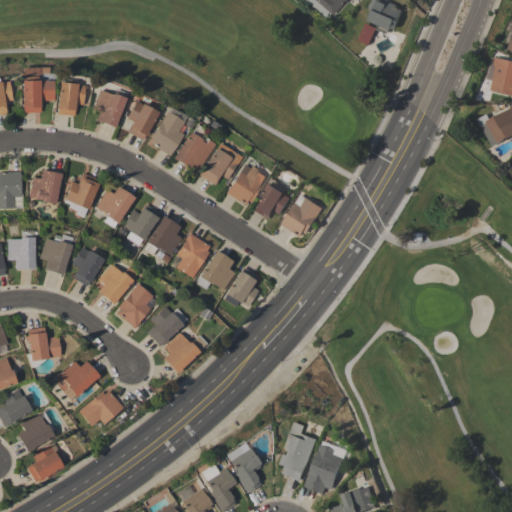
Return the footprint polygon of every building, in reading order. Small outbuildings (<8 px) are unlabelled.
[(344,0),(332,14),(331,13),(326,18),(306,0),(344,0)] [(371,0),(387,0),(387,1),(395,5),(394,7),(399,10),(395,19),(397,20),(393,29),(390,28),(388,30),(387,30),(385,34),(375,29),(377,24),(367,20),(371,11),(367,9),(371,0)] [(374,28),(363,23),(356,40),(367,44),(374,28)] [(511,94),(491,90),(493,79),(487,78),(490,63),(491,64),(492,56),(496,57),(497,57),(511,60),(511,94)] [(19,67),(46,66),(46,74),(35,74),(35,76),(20,76),(19,67)] [(19,80),(37,79),(37,81),(52,80),(53,100),(38,101),(39,112),(22,113),(22,107),(20,107),(19,80)] [(55,114),(56,108),(55,108),(55,104),(56,105),(58,81),(59,82),(59,79),(74,80),(74,84),(83,85),(83,86),(86,86),(85,91),(82,90),(81,104),(74,104),(73,115),(55,114)] [(7,112),(0,113),(0,81),(7,81),(9,94),(11,94),(12,99),(4,100),(7,112)] [(124,97),(113,127),(94,120),(97,111),(91,109),(98,90),(111,95),(111,93),(124,97)] [(124,118),(134,100),(140,104),(141,103),(145,105),(149,97),(159,102),(154,110),(156,112),(144,135),(143,135),(141,139),(126,131),(128,127),(128,126),(131,121),(124,118)] [(511,134),(500,141),(500,142),(492,146),(477,119),(487,113),(489,118),(505,110),(504,109),(507,107),(508,109),(511,106),(511,134)] [(149,143),(152,138),(149,137),(165,111),(182,121),(176,131),(181,134),(168,155),(149,143)] [(213,144),(195,172),(189,168),(188,168),(171,157),(174,154),(188,131),(189,132),(195,124),(203,130),(200,135),(213,144)] [(240,157),(235,164),(235,163),(228,174),(229,174),(226,179),(219,175),(213,185),(197,175),(218,143),(240,157)] [(243,204),(225,193),(243,164),(248,167),(249,165),(266,176),(249,202),(246,200),(243,204)] [(41,201),(41,199),(28,197),(31,177),(39,178),(40,169),(59,173),(54,203),(52,203),(41,201)] [(0,171),(19,171),(20,196),(13,196),(14,208),(0,208),(0,171)] [(64,199),(69,186),(68,186),(70,181),(78,184),(81,173),(98,179),(87,209),(70,203),(71,201),(64,199)] [(290,198),(279,214),(273,210),(266,220),(252,210),(255,206),(254,205),(256,201),(257,201),(269,183),(268,182),(271,177),(275,180),(283,189),(281,193),(290,198)] [(133,197),(116,223),(115,223),(112,227),(103,221),(106,216),(104,216),(105,214),(94,207),(103,194),(102,193),(105,189),(111,193),(116,186),(133,197)] [(322,208),(305,234),(302,231),(299,236),(280,224),(294,203),(295,203),(301,194),(305,197),(322,208)] [(121,225),(131,209),(138,213),(144,204),(158,213),(156,217),(157,217),(154,222),(142,240),(141,240),(137,245),(125,237),(129,231),(121,225)] [(146,251),(142,250),(146,243),(145,242),(162,215),(179,226),(174,234),(180,238),(169,255),(157,247),(156,249),(153,255),(146,251)] [(188,232),(208,246),(204,253),(206,254),(191,277),(174,267),(180,258),(175,254),(185,239),(184,238),(188,232)] [(33,236),(33,268),(13,268),(13,259),(6,260),(5,239),(19,238),(19,237),(33,236)] [(71,245),(61,275),(42,268),(45,260),(37,258),(39,253),(44,238),(57,242),(57,241),(71,245)] [(93,245),(105,253),(102,258),(102,259),(85,286),(71,277),(77,267),(70,263),(81,247),(89,252),(93,245)] [(198,276),(212,254),(215,250),(231,261),(226,268),(233,272),(231,276),(230,276),(221,290),(209,282),(205,288),(195,282),(199,277),(198,276)] [(128,266),(136,274),(131,279),(132,281),(111,304),(96,291),(102,285),(96,279),(110,264),(120,272),(121,271),(122,272),(128,266)] [(256,290),(246,307),(224,293),(236,275),(238,270),(239,271),(242,267),(256,276),(250,286),(256,290)] [(133,328),(115,312),(118,308),(116,307),(136,283),(151,296),(144,304),(149,308),(138,321),(138,322),(133,328)] [(181,324),(158,346),(145,332),(148,329),(149,330),(154,325),(148,318),(152,315),(153,316),(163,306),(168,312),(169,311),(181,324)] [(30,360),(27,338),(26,339),(26,334),(27,334),(26,329),(43,326),(44,338),(57,336),(60,355),(47,357),(47,358),(30,360)] [(197,335),(204,343),(196,350),(198,352),(178,369),(178,370),(174,373),(161,358),(167,352),(162,346),(178,332),(186,342),(188,341),(189,342),(197,335)] [(16,382),(0,388),(0,358),(4,357),(9,370),(11,369),(16,382)] [(84,361),(98,375),(74,396),(65,386),(66,385),(57,375),(70,364),(69,363),(72,361),(78,367),(84,361)] [(30,410),(8,423),(9,424),(3,427),(0,421),(0,406),(4,404),(1,398),(16,389),(21,396),(21,395),(30,410)] [(107,390),(121,407),(102,423),(98,419),(89,426),(77,411),(101,391),(103,394),(107,390)] [(52,435),(26,452),(15,434),(23,430),(19,423),(37,413),(44,425),(45,424),(52,435)] [(316,439),(299,481),(279,473),(282,466),(276,464),(280,453),(283,455),(285,449),(282,448),(289,433),(290,433),(295,421),(304,425),(301,433),(316,439)] [(31,455),(48,444),(52,451),(61,466),(43,477),(43,478),(39,481),(38,479),(34,482),(25,467),(35,461),(31,455)] [(303,486),(320,444),(334,450),(333,454),(343,458),(331,489),(325,487),(322,493),(303,486)] [(245,493),(233,474),(235,472),(224,454),(237,446),(241,452),(248,448),(259,464),(257,465),(258,467),(251,471),(260,484),(245,493)] [(221,511),(208,493),(210,492),(208,488),(203,480),(223,467),(234,483),(229,486),(230,489),(227,491),(231,498),(230,498),(233,504),(221,511)] [(368,486),(375,507),(366,510),(367,511),(364,511),(328,511),(328,510),(334,508),(334,507),(341,504),(340,501),(343,500),(341,494),(359,488),(359,489),(368,486)] [(185,511),(184,509),(179,501),(199,488),(210,504),(208,505),(209,507),(203,511),(185,511)]
